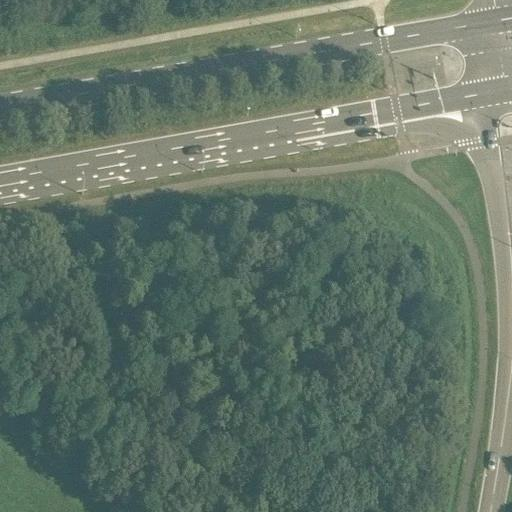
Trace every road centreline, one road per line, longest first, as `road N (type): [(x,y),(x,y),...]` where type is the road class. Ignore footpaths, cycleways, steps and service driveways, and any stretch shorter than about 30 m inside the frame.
road 1 (primary): [(496,22),(0,107)]
road 2 (primary): [(0,180),(483,94)]
road 3 (secondary): [(483,94),(510,387)]
road 4 (secondary): [(488,511),(510,387)]
